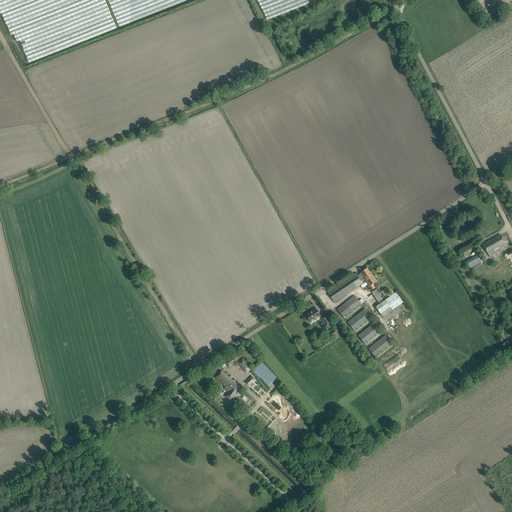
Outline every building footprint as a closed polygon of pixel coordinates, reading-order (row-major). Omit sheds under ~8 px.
[(494,14),(500,10),(494,1),(488,5),(494,14)] [(490,257),(499,252),(503,250),(502,248),(507,245),(501,235),(483,245),(490,257)] [(477,256),(467,262),(470,269),(481,263),(477,256)] [(327,292),(330,296),(334,302),(363,283),(362,282),(366,280),(370,286),(368,287),(371,291),(375,288),(374,287),(375,286),(374,284),(376,282),(367,269),(361,273),(358,276),(356,273),(327,292)] [(372,292),(379,303),(383,300),(376,289),(372,292)] [(393,310),(404,302),(396,292),(386,300),(385,300),(376,307),(383,317),(392,310),(393,310)] [(337,310),(345,319),(361,305),(354,296),(337,310)] [(320,316),(318,313),(315,308),(312,311),(312,312),(306,316),(311,322),(320,316)] [(365,309),(348,322),(355,331),(372,318),(365,309)] [(365,345),(383,331),(375,322),(358,335),(365,345)] [(329,341),(338,335),(336,332),(327,338),(329,341)] [(393,344),(386,335),(369,349),(376,358),(393,344)] [(233,356),(225,362),(229,367),(237,361),(233,356)] [(262,377),(269,385),(277,377),(263,361),(253,370),(261,378),(262,377)] [(226,375),(222,371),(215,378),(222,384),(226,387),(225,388),(229,392),(225,396),(231,401),(236,395),(236,393),(240,388),(226,375)] [(256,380),(251,376),(245,382),(249,386),(256,380)]
